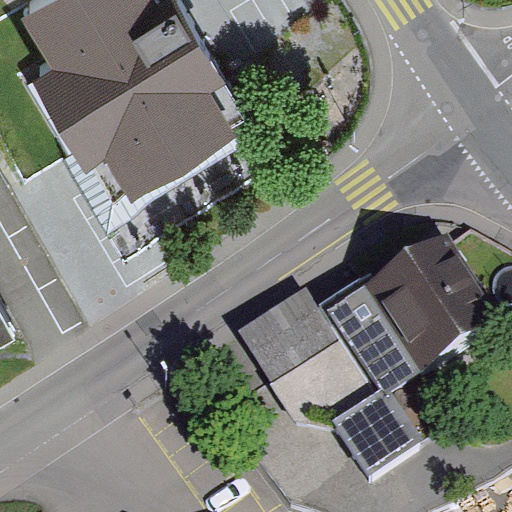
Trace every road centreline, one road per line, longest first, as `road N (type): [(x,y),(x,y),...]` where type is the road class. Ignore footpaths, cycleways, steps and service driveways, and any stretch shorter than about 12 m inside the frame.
road 1 (residential): [(476,109),(455,133),(233,286),(0,437)]
road 2 (residential): [(476,109),(400,0)]
